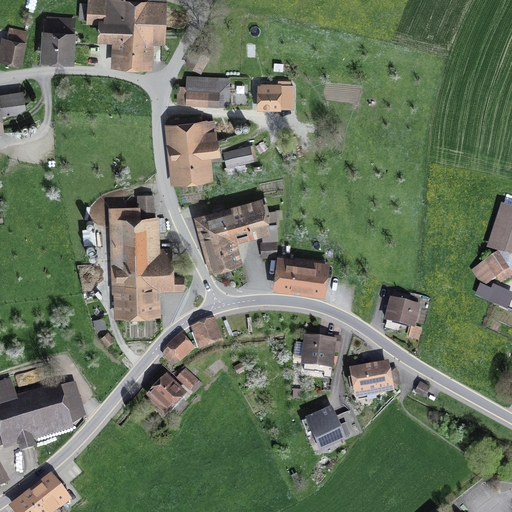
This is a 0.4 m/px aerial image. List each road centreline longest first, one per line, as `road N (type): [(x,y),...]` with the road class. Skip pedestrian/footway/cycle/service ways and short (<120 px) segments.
road 1 (tertiary): [(511,421),(334,311),(255,300),(219,306)]
road 2 (tertiary): [(219,306),(172,331),(89,429),(0,504)]
road 3 (unclassified): [(219,306),(165,185),(157,136),(162,91)]
road 4 (residential): [(162,91),(100,72),(0,81)]
